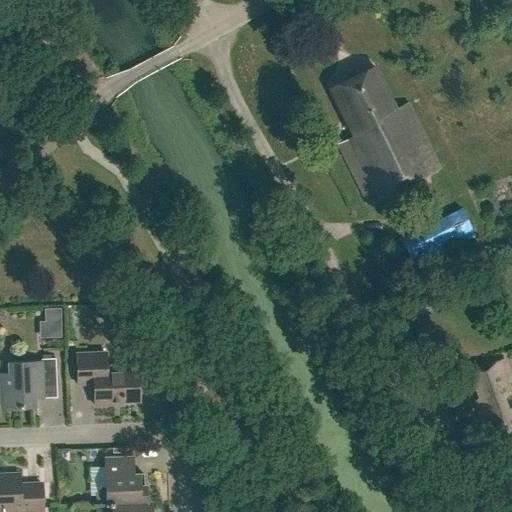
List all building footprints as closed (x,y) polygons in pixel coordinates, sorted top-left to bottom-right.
[(366,204),(439,168),(406,103),(394,109),(373,66),(329,87),(354,136),(336,144),(366,204)] [(415,267),(475,237),(460,207),(400,239),(415,267)] [(427,292),(432,310),(454,304),(448,286),(427,292)] [(52,322),(52,336),(61,336),(60,309),(45,309),(45,322),(52,322)] [(94,405),(113,404),(113,401),(139,400),(138,387),(145,386),(144,367),(106,369),(105,352),(76,353),(77,384),(93,383),(94,405)] [(34,407),(34,391),(42,391),(42,398),(57,397),(55,358),(41,358),(41,361),(8,362),(8,373),(0,372),(0,399),(0,407),(18,406),(19,407),(34,407)] [(511,433),(511,383),(503,359),(469,371),(479,398),(475,400),(489,441),(511,433)] [(150,502),(150,501),(145,501),(144,485),(143,485),(143,473),(132,474),(131,457),(105,458),(106,487),(101,487),(95,493),(95,503),(93,503),(93,504),(150,502)] [(80,458),(80,485),(94,485),(95,458),(80,458)] [(2,511),(3,511),(42,509),(41,483),(19,484),(19,474),(3,474),(3,476),(0,476),(0,511),(2,511)] [(150,511),(150,502),(93,504),(94,505),(95,505),(95,511),(150,511)]
